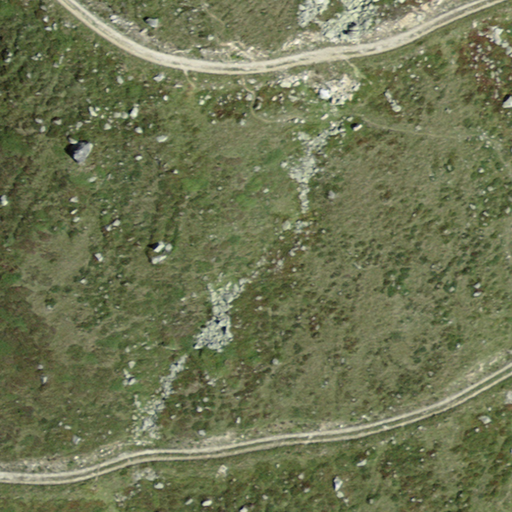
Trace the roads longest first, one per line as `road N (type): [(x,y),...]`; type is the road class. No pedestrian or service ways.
road 1 (track): [(511,371),(427,413),(342,435),(158,453),(59,477),(0,478)]
road 2 (track): [(66,0),(132,48),(166,61),(237,67),(371,49),(488,0)]
